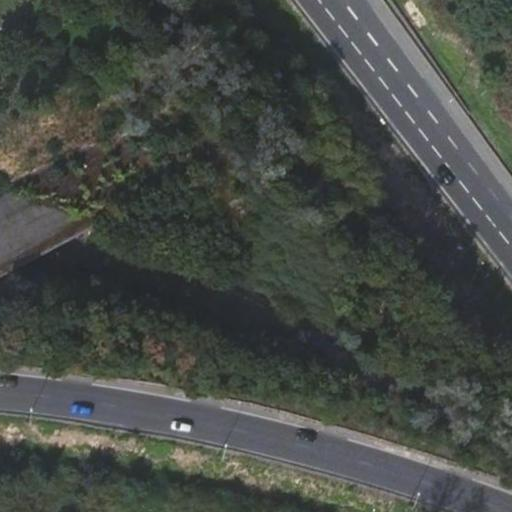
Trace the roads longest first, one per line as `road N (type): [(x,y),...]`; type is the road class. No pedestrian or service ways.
road 1 (trunk): [(502,511),(205,423),(0,391)]
road 2 (motorway): [(511,238),(340,25)]
